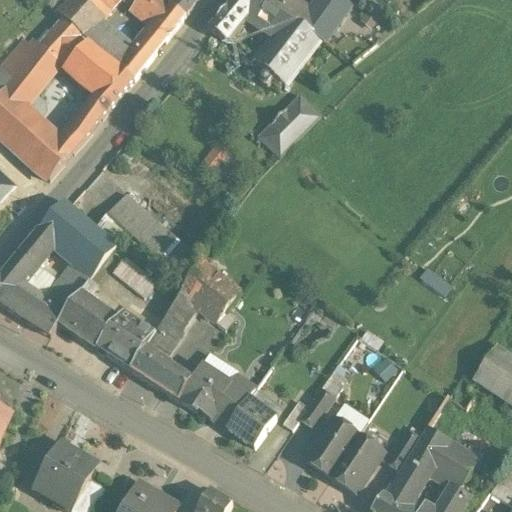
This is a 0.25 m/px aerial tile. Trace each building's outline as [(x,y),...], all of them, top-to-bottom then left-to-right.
[(118,0),(71,0),(58,15),(86,40),(87,39),(98,27),(120,2),(118,0)] [(157,0),(142,0),(133,12),(152,28),(148,32),(152,35),(166,46),(185,22),(170,9),(169,11),(157,0)] [(202,0),(157,0),(169,11),(170,9),(185,22),(202,0)] [(238,0),(225,16),(241,27),(248,20),(272,36),(282,22),(259,6),(260,4),(254,0),(238,0)] [(254,0),(260,4),(259,6),(282,22),(287,25),(298,9),(284,0),(254,0)] [(325,0),(312,18),(302,32),(320,45),(324,47),(355,4),(350,0),(325,0)] [(312,18),(298,9),(287,25),(301,34),(302,32),(312,18)] [(241,27),(225,16),(217,26),(232,37),(241,27)] [(88,44),(63,21),(40,47),(59,64),(66,69),(88,45),(88,44)] [(282,22),(272,36),(278,40),(255,69),(284,90),(320,45),(302,32),(301,34),(287,25),(282,22)] [(232,37),(217,26),(211,33),(226,44),(232,37)] [(133,58),(98,27),(87,39),(136,84),(157,58),(143,46),(133,58)] [(152,35),(143,46),(157,58),(166,46),(152,35)] [(23,42),(0,70),(0,71),(12,82),(5,91),(23,107),(55,69),(36,52),(35,52),(23,42)] [(121,74),(88,45),(66,69),(98,97),(95,101),(110,114),(134,85),(121,74)] [(59,64),(40,47),(36,52),(55,69),(59,64)] [(0,71),(0,97),(5,91),(12,82),(0,71)] [(23,107),(5,91),(0,97),(0,138),(50,184),(77,154),(62,141),(23,107)] [(110,114),(95,101),(88,109),(103,123),(110,114)] [(300,102),(258,144),(281,165),(322,123),(300,102)] [(103,123),(88,109),(76,123),(92,136),(103,123)] [(76,123),(62,141),(77,154),(92,136),(76,123)] [(219,149),(203,168),(215,179),(232,160),(219,149)] [(227,168),(212,185),(225,196),(240,179),(227,168)] [(0,200),(11,188),(0,177),(0,200)] [(168,238),(126,199),(107,219),(149,258),(168,238)] [(117,254),(64,207),(39,236),(80,271),(95,283),(117,254)] [(39,236),(29,247),(47,263),(57,251),(39,236)] [(29,247),(0,283),(0,308),(20,324),(33,307),(19,297),(47,263),(29,247)] [(145,303),(157,285),(125,262),(112,280),(145,303)] [(241,301),(201,269),(181,302),(218,331),(241,301)] [(46,316),(34,332),(50,342),(59,329),(89,290),(95,283),(80,271),(46,316)] [(402,273),(395,281),(402,288),(409,279),(402,273)] [(423,277),(416,287),(442,305),(449,295),(423,277)] [(89,290),(59,329),(97,355),(119,327),(117,326),(89,305),(96,295),(89,290)] [(33,307),(20,324),(34,332),(46,316),(33,307)] [(191,327),(174,313),(161,333),(179,344),(191,327)] [(124,320),(117,326),(119,327),(97,355),(131,379),(156,341),(124,320)] [(173,373),(164,367),(179,344),(161,333),(156,341),(131,379),(180,410),(180,409),(192,390),(171,376),(173,373)] [(511,365),(498,356),(475,389),(511,413),(511,365)] [(192,390),(180,409),(197,420),(198,418),(211,426),(234,394),(231,392),(203,374),(192,390)] [(234,394),(211,426),(228,437),(250,407),(250,406),(257,397),(237,384),(231,392),(234,394)] [(321,399),(301,428),(315,438),(336,409),(321,399)] [(250,407),(228,437),(256,457),(278,427),(250,407)] [(0,442),(11,419),(0,413),(0,442)] [(307,419),(297,413),(290,425),(298,430),(304,422),(307,419)] [(290,425),(276,445),(269,440),(257,455),(274,466),(298,430),(290,425)] [(334,433),(309,470),(332,485),(359,444),(345,435),(343,439),(334,433)] [(415,459),(417,461),(397,491),(420,505),(430,486),(430,485),(450,451),(447,450),(429,438),(421,450),(415,459)] [(408,440),(388,471),(401,480),(415,459),(421,450),(408,440)] [(359,444),(332,485),(357,501),(383,463),(373,456),(374,454),(359,444)] [(98,468),(62,448),(42,483),(77,504),(98,468)] [(478,470),(450,451),(430,485),(430,486),(452,499),(457,501),(478,470)] [(511,511),(511,491),(505,487),(496,504),(510,511),(511,511)] [(155,498),(141,490),(127,511),(178,511),(177,511),(171,511),(153,501),(155,498)] [(397,491),(392,496),(391,496),(379,511),(468,511),(471,509),(457,501),(452,499),(443,511),(422,511),(417,509),(420,505),(397,491)] [(232,511),(233,511),(211,498),(202,511),(232,511)]
